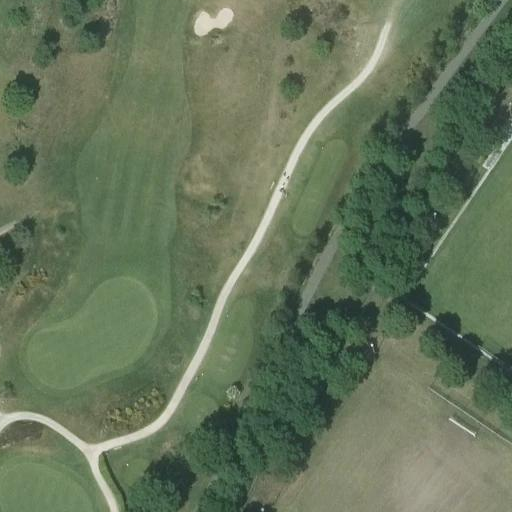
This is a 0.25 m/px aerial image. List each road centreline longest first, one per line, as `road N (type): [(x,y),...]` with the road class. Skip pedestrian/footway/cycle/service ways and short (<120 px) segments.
road 1 (track): [(89,452),(148,429),(172,404),(307,129),(367,69),(385,25)]
road 2 (track): [(0,419),(43,419),(89,452),(114,511)]
